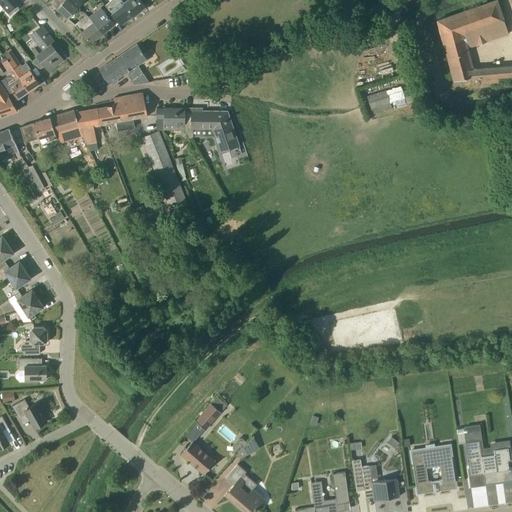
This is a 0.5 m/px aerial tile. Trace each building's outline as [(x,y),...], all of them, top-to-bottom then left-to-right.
[(20,0),(0,0),(0,3),(10,14),(17,7),(15,5),(20,0)] [(68,19),(77,9),(67,0),(53,0),(51,3),(68,19)] [(67,0),(77,9),(78,8),(84,0),(67,0)] [(145,6),(139,0),(128,0),(125,3),(121,0),(111,0),(105,5),(112,14),(113,13),(121,24),(133,15),(145,6)] [(499,77),(511,75),(511,65),(473,69),(467,48),(509,34),(496,0),(438,20),(454,81),(474,75),(474,79),(474,80),(481,79),(481,83),(499,82),(499,77)] [(115,24),(104,13),(100,8),(98,9),(89,17),(87,18),(103,34),(115,24)] [(90,43),(103,34),(87,18),(89,17),(86,15),(74,24),(76,26),(90,43)] [(7,25),(10,31),(17,28),(15,22),(7,25)] [(34,32),(31,35),(37,42),(40,46),(42,44),(45,48),(43,50),(37,55),(49,71),(63,60),(56,50),(59,48),(42,26),(34,32)] [(99,69),(109,84),(147,58),(137,43),(99,69)] [(28,91),(40,83),(30,70),(31,69),(27,63),(20,67),(18,65),(20,63),(16,57),(8,62),(14,69),(14,68),(28,91)] [(28,91),(14,68),(14,69),(8,62),(6,59),(2,62),(8,72),(10,74),(4,78),(8,83),(18,98),(28,91)] [(148,81),(144,74),(132,82),(134,84),(135,84),(148,82),(149,81),(148,81)] [(0,116),(18,111),(7,96),(9,94),(0,81),(0,116)] [(392,108),(386,90),(367,96),(373,114),(392,108)] [(148,116),(145,100),(143,92),(114,98),(115,105),(97,108),(101,126),(148,116)] [(75,112),(82,130),(101,126),(97,108),(75,112)] [(165,128),(165,122),(186,122),(185,111),(185,108),(164,108),(164,116),(157,116),(157,128),(165,128)] [(193,137),(193,127),(211,128),(219,151),(239,145),(227,111),(200,111),(200,108),(192,108),(192,111),(185,111),(186,122),(186,128),(186,131),(190,138),(193,137)] [(60,137),(63,143),(83,136),(87,144),(88,144),(82,130),(75,112),(74,110),(57,115),(50,118),(60,137)] [(49,140),(60,137),(50,118),(20,127),(25,141),(36,138),(46,135),(49,140)] [(16,144),(10,130),(9,129),(0,132),(0,150),(15,144),(16,144)] [(187,205),(169,160),(158,131),(141,137),(169,211),(187,205)] [(182,163),(181,157),(175,158),(177,164),(181,177),(186,175),(182,163)] [(50,185),(43,172),(42,173),(37,163),(29,167),(35,177),(34,178),(40,189),(48,184),(49,186),(50,185)] [(43,172),(50,185),(56,182),(49,169),(43,172)] [(140,216),(146,213),(143,205),(137,208),(140,216)] [(56,216),(59,222),(65,218),(60,211),(55,214),(56,216)] [(0,249),(8,244),(2,235),(0,236),(0,249)] [(0,263),(2,267),(7,264),(4,259),(14,253),(8,244),(0,249),(0,263)] [(10,279),(25,269),(19,261),(9,267),(7,264),(2,267),(4,270),(4,271),(10,279)] [(16,288),(17,287),(31,278),(25,269),(10,279),(16,288)] [(23,307),(37,297),(32,289),(22,295),(17,287),(16,288),(12,291),(15,295),(23,307)] [(23,307),(31,320),(36,317),(34,313),(44,306),(37,297),(23,307)] [(21,350),(25,354),(39,354),(40,353),(40,344),(44,344),(48,340),(48,330),(44,326),(34,326),(30,330),(30,340),(26,340),(21,345),(21,350)] [(25,382),(25,381),(38,381),(38,379),(46,379),(46,365),(36,365),(36,358),(19,358),(19,369),(25,369),(25,382)] [(2,398),(3,403),(15,401),(14,391),(2,393),(2,394),(1,394),(1,398),(2,398)] [(20,420),(27,416),(35,428),(47,421),(44,414),(45,413),(39,402),(29,407),(25,399),(12,406),(20,420)] [(206,429),(221,412),(211,403),(196,421),(206,429)] [(313,415),(310,423),(316,425),(319,417),(313,415)] [(0,447),(10,442),(3,430),(8,427),(2,416),(0,416),(0,447)] [(465,442),(466,442),(464,429),(464,428),(456,429),(458,444),(465,443),(465,442)] [(233,448),(237,452),(247,442),(242,438),(238,438),(233,445),(233,448)] [(480,440),(466,442),(465,442),(465,443),(470,475),(483,474),(485,484),(495,483),(495,480),(502,479),(502,482),(511,480),(511,475),(511,467),(508,467),(507,460),(510,460),(508,447),(494,450),(494,454),(482,456),(480,440)] [(192,441),(181,454),(204,474),(215,461),(192,441)] [(251,452),(247,442),(237,452),(235,455),(242,457),(251,452)] [(435,491),(434,488),(438,488),(439,491),(456,488),(455,478),(450,444),(411,450),(416,484),(417,494),(435,491)] [(370,465),(362,466),(361,459),(352,460),(355,478),(363,477),(365,496),(373,495),(374,501),(389,498),(391,497),(399,496),(396,478),(386,479),(372,481),(370,465)] [(237,496),(234,500),(237,502),(238,504),(242,508),(244,508),(247,511),(252,511),(259,504),(264,499),(252,489),(257,484),(244,473),(246,471),(237,464),(226,477),(234,485),(229,490),(233,494),(234,493),(237,496)] [(344,503),(349,502),(345,471),(332,473),(336,498),(324,500),(322,486),(311,488),(314,506),(305,507),(306,511),(331,511),(345,510),(344,503)]
